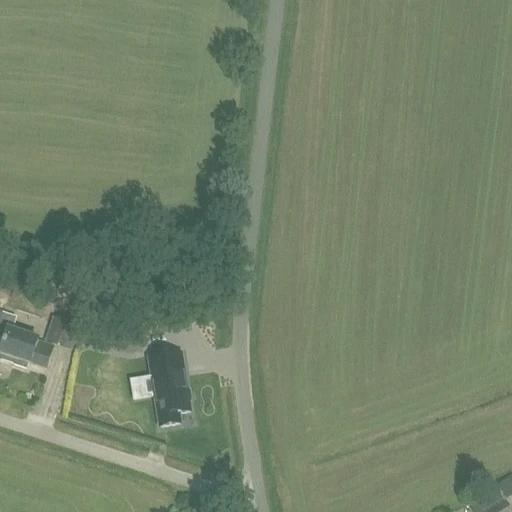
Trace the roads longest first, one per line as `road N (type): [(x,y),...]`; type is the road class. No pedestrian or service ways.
road 1 (unclassified): [(255,494),(240,321),(278,0)]
road 2 (unclassified): [(255,494),(0,421)]
